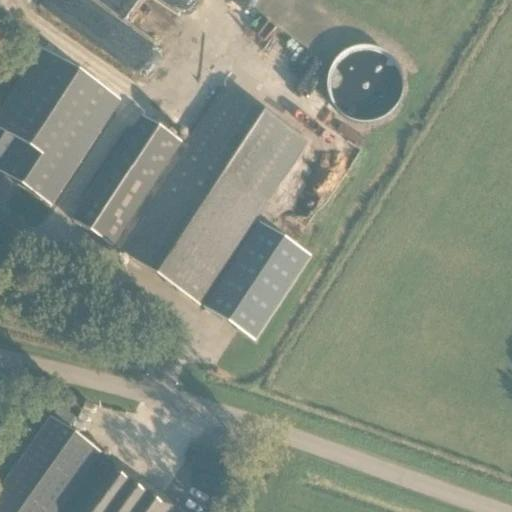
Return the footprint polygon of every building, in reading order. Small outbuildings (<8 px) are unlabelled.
[(51,209),(120,103),(43,52),(0,118),(0,131),(21,145),(1,176),(51,209)] [(301,74),(319,86),(333,65),(315,53),(301,74)] [(74,224),(125,257),(200,307),(307,144),(224,90),(185,148),(143,120),(74,224)] [(312,259),(309,257),(260,225),(206,309),(258,343),(312,259)] [(0,511),(62,511),(101,457),(69,434),(77,422),(61,410),(0,495),(0,511)] [(180,511),(106,460),(67,511),(180,511)]
